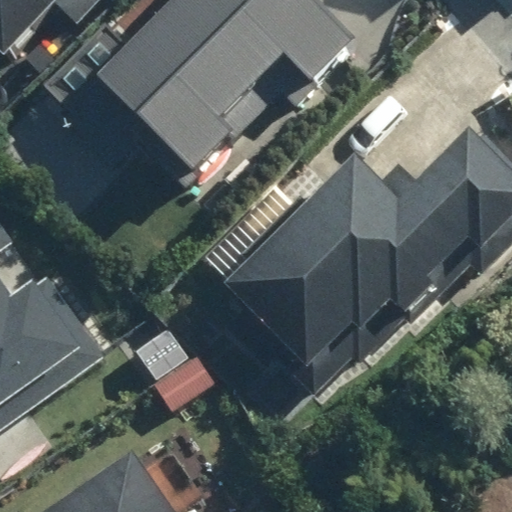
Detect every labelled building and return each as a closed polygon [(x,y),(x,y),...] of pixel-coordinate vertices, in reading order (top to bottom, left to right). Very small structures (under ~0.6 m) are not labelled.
[(0,0),(0,51),(18,68),(82,0),(0,0)] [(323,93),(368,52),(319,0),(300,0),(290,10),(280,0),(176,0),(175,2),(186,15),(141,57),(118,31),(47,96),(122,176),(148,152),(191,198),(250,144),(238,132),(303,72),(323,93)] [(511,244),(511,169),(480,138),(427,191),(410,174),(391,193),(366,168),(356,177),(352,173),(313,211),(307,205),(250,261),(257,268),(230,295),(246,310),(227,329),(274,376),(283,366),(309,392),(366,336),(374,343),(405,312),(418,326),(448,296),(440,289),(481,249),(494,262),(511,244)] [(0,266),(22,251),(0,221),(0,407),(12,424),(98,362),(48,294),(27,310),(0,273),(0,266)] [(178,324),(135,355),(176,412),(219,381),(178,324)] [(178,511),(144,463),(75,511),(178,511)]
